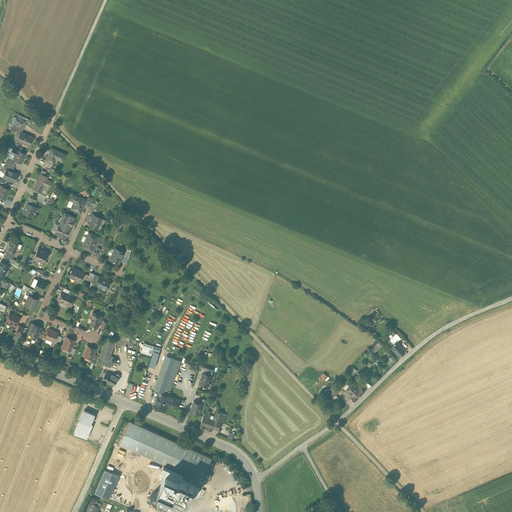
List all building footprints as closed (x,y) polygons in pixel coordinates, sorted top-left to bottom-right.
[(12,125),(11,129),(17,132),(19,127),(23,129),(27,121),(14,116),(11,124),(12,125)] [(33,137),(20,131),(16,140),(23,143),(29,145),(33,137)] [(25,153),(12,148),(8,157),(13,159),(15,160),(21,163),(25,153)] [(65,154),(51,148),(46,160),(47,160),(53,163),(55,158),(62,161),(65,154)] [(47,160),(44,167),(50,170),(53,163),(47,160)] [(13,166),(5,162),(4,166),(9,168),(9,169),(11,170),(13,166)] [(9,168),(4,166),(1,171),(4,172),(2,177),(13,181),(17,173),(11,170),(9,169),(9,168)] [(48,176),(40,173),(33,188),(41,192),(44,184),(49,186),(51,180),(47,178),(48,176)] [(0,187),(0,196),(1,197),(5,199),(9,189),(1,185),(0,187)] [(86,200),(72,194),(69,199),(70,199),(74,201),(71,208),(71,209),(80,212),(86,200)] [(36,206),(27,202),(22,212),(32,216),(36,206)] [(74,217),(64,212),(55,233),(65,238),(74,217)] [(102,218),(93,214),(89,225),(96,228),(98,224),(99,225),(102,218)] [(88,232),(82,247),(92,251),(99,237),(88,232)] [(19,243),(10,240),(6,249),(8,249),(14,252),(19,243)] [(42,249),(41,250),(38,249),(38,248),(35,254),(33,259),(39,261),(39,260),(43,261),(47,252),(42,249)] [(115,248),(110,259),(119,263),(124,252),(115,248)] [(9,264),(1,261),(0,262),(0,272),(5,274),(9,264)] [(84,273),(74,268),(70,277),(80,282),(84,273)] [(110,280),(99,275),(99,276),(95,283),(95,284),(101,287),(102,285),(106,287),(110,280)] [(8,283),(1,279),(0,281),(0,284),(0,285),(0,284),(6,288),(8,283)] [(45,282),(38,279),(34,288),(41,291),(45,282)] [(68,294),(62,291),(57,300),(66,304),(70,306),(72,301),(73,301),(74,297),(68,294)] [(86,294),(80,292),(78,297),(84,300),(86,294)] [(33,297),(29,295),(28,295),(24,304),(33,308),(37,299),(33,297)] [(368,313),(373,318),(379,312),(374,307),(368,313)] [(90,326),(98,329),(104,316),(91,311),(88,317),(93,319),(90,326)] [(19,317),(9,312),(6,321),(13,324),(14,326),(15,326),(17,326),(17,324),(16,323),(19,317)] [(375,335),(377,334),(369,326),(372,324),(370,321),(365,326),(375,335)] [(38,325),(37,325),(32,323),(28,332),(32,333),(31,335),(37,337),(38,336),(41,329),(42,327),(40,327),(40,326),(40,325),(39,325),(38,325)] [(57,333),(48,329),(44,337),(53,341),(54,341),(57,335),(57,333)] [(74,340),(66,337),(62,347),(70,350),(71,347),(74,340)] [(115,341),(106,338),(99,357),(106,359),(109,360),(110,356),(115,341)] [(370,349),(374,353),(382,345),(378,341),(370,349)] [(397,342),(391,348),(399,357),(406,352),(397,342)] [(154,346),(144,343),(142,347),(141,352),(151,356),(154,346)] [(96,349),(88,346),(84,356),(91,359),(92,359),(94,354),(96,349)] [(181,361),(166,356),(154,389),(160,392),(163,393),(165,389),(170,391),(181,361)] [(390,356),(386,360),(390,365),(395,360),(390,356)] [(113,361),(109,360),(106,359),(104,365),(111,367),(113,361)] [(115,376),(106,371),(102,379),(114,386),(120,375),(116,373),(115,376)] [(212,375),(203,372),(199,383),(208,386),(212,375)] [(353,383),(346,391),(356,401),(364,393),(353,383)] [(163,393),(160,392),(154,407),(164,411),(167,404),(177,408),(180,400),(168,395),(163,393)] [(201,404),(193,401),(189,412),(198,415),(201,404)] [(95,414),(84,410),(80,420),(75,432),(87,438),(92,425),(91,424),(95,414)] [(217,412),(214,420),(220,423),(224,424),(227,415),(217,412)] [(200,425),(211,429),(214,420),(210,419),(211,416),(204,414),(200,425)] [(212,458),(130,421),(130,420),(119,443),(120,443),(201,480),(201,481),(202,481),(208,483),(212,475),(205,473),(212,458)] [(214,420),(211,429),(218,431),(220,423),(214,420)] [(183,474),(164,466),(161,471),(166,474),(157,492),(185,504),(190,494),(194,485),(194,483),(182,478),(183,474)] [(119,476),(105,470),(102,476),(101,478),(100,480),(95,492),(109,498),(119,476)] [(199,487),(194,485),(190,494),(195,496),(199,487)] [(97,511),(99,508),(95,506),(97,502),(92,500),(87,511),(88,511),(97,511)]
